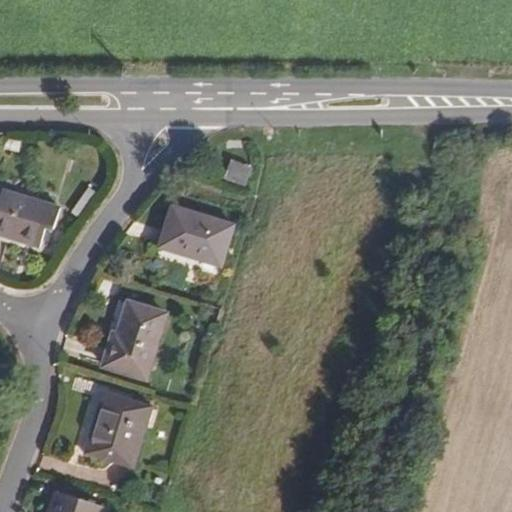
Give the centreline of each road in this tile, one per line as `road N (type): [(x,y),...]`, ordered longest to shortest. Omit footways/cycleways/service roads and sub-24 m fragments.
road 1 (secondary): [(177,115),(511,116)]
road 2 (secondary): [(333,86),(0,83)]
road 3 (residential): [(40,320),(177,115)]
road 4 (residential): [(1,511),(42,390),(40,320)]
road 5 (secondary): [(511,90),(333,86)]
road 6 (secondary): [(0,115),(177,115)]
road 7 (residential): [(333,86),(277,103),(188,102),(177,115)]
